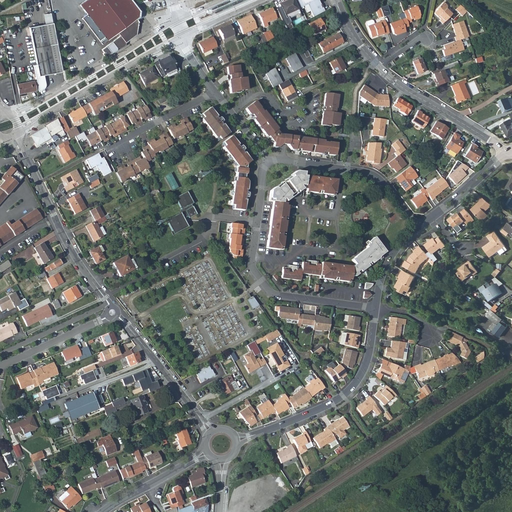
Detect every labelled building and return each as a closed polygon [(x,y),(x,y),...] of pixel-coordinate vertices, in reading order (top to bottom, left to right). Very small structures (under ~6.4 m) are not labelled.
[(82,18),(96,36),(103,45),(118,33),(120,36),(102,50),(104,53),(103,54),(105,57),(117,50),(117,48),(120,49),(125,46),(125,43),(137,35),(138,22),(136,19),(141,16),(141,13),(131,0),(86,0),(80,5),(87,14),(82,18)] [(138,5),(134,0),(131,0),(141,13),(141,16),(136,19),(138,22),(143,17),(144,13),(138,5)] [(246,0),(235,0),(199,16),(201,20),(246,0)] [(292,0),(289,0),(279,5),(281,9),(277,10),(284,27),(290,25),(287,19),(299,14),(292,0)] [(308,5),(313,17),(325,11),(323,8),(322,9),(320,5),(321,4),(318,0),(297,0),(300,8),(308,5)] [(436,10),(434,13),(437,17),(438,16),(441,19),(440,19),(439,21),(442,24),(451,14),(445,9),(446,8),(446,5),(443,2),(436,10)] [(406,13),(404,14),(405,19),(407,24),(411,22),(411,20),(413,19),(415,18),(416,19),(419,19),(420,17),(416,6),(410,9),(410,10),(405,11),(406,13)] [(272,8),(258,14),(263,27),(267,25),(266,23),(276,19),(272,8)] [(41,15),(43,24),(50,22),(48,14),(41,15)] [(251,16),(238,22),(243,34),(257,28),(251,16)] [(308,24),(305,26),(310,35),(313,34),(314,35),(324,30),(319,19),(308,25),(308,24)] [(404,27),(407,25),(407,24),(405,19),(390,24),(393,34),(396,36),(405,33),(404,28),(404,27)] [(455,36),(456,41),(461,39),(465,38),(468,37),(469,36),(464,20),(453,24),(455,31),(456,31),(458,35),(457,36),(455,36)] [(379,24),(374,26),(373,22),(372,21),(367,23),(367,24),(371,38),(383,34),(384,36),(389,34),(384,21),(379,23),(379,24)] [(44,75),(62,71),(57,47),(52,22),(50,22),(43,24),(30,27),(37,64),(33,65),(39,92),(40,92),(41,91),(42,91),(43,89),(44,87),(45,86),(45,84),(44,75)] [(218,31),(223,40),(234,35),(229,26),(218,31)] [(11,34),(10,29),(3,30),(4,38),(9,37),(8,35),(11,34)] [(338,34),(318,44),(323,53),(342,43),(338,34)] [(235,38),(234,35),(223,40),(224,43),(235,38)] [(258,42),(260,46),(266,42),(263,35),(259,37),(261,41),(258,42)] [(198,44),(202,54),(210,50),(216,47),(212,38),(198,44)] [(464,50),(461,39),(456,41),(444,46),(446,49),(443,50),(446,57),(464,50)] [(296,53),(286,58),(294,72),(303,67),(296,53)] [(176,69),(170,55),(153,63),(161,77),(166,75),(167,77),(179,71),(178,68),(176,69)] [(425,71),(419,56),(411,59),(417,75),(425,71)] [(338,58),(328,63),(332,70),(329,72),(331,75),(344,68),(338,58)] [(325,66),(323,61),(319,64),(311,68),(313,72),(325,66)] [(431,71),(432,75),(434,74),(444,70),(459,65),(457,61),(442,67),(431,71)] [(238,66),(226,68),(227,76),(228,76),(229,80),(228,81),(230,94),(237,93),(237,91),(247,90),(245,78),(237,79),(237,77),(242,76),(242,73),(240,74),(238,66)] [(151,67),(139,74),(144,84),(152,80),(153,80),(157,78),(159,77),(158,75),(156,76),(151,67)] [(278,85),(283,82),(276,68),(266,73),(273,88),(278,85)] [(446,78),(444,70),(434,74),(435,78),(437,82),(435,83),(437,87),(454,81),(452,76),(446,78)] [(283,82),(278,85),(287,102),(296,97),(288,80),(283,82)] [(33,81),(28,82),(17,84),(19,94),(35,90),(33,81)] [(464,81),(450,86),(454,97),(453,97),(456,104),(469,99),(463,84),(465,83),(464,81)] [(114,88),(109,91),(110,92),(114,99),(128,91),(123,83),(122,83),(118,86),(118,87),(115,88),(114,88)] [(377,96),(364,87),(358,93),(358,98),(374,107),(387,108),(387,97),(377,96)] [(82,109),(86,116),(92,112),(95,116),(117,104),(114,99),(110,92),(88,105),(89,105),(82,109)] [(325,93),(323,110),(328,111),(327,113),(322,112),(321,125),(328,126),(329,125),(338,125),(340,114),(338,114),(336,113),(337,108),(336,108),(338,95),(325,93)] [(162,95),(156,98),(159,104),(166,100),(162,95)] [(397,97),(392,105),(395,107),(398,109),(398,110),(398,111),(405,115),(410,106),(397,97)] [(511,98),(511,97),(499,102),(504,113),(511,109),(511,98)] [(259,112),(263,109),(261,107),(260,108),(255,101),(245,109),(276,149),(282,145),(283,135),(280,135),(281,132),(279,130),(275,133),(274,132),(278,129),(264,111),(260,114),(259,112)] [(151,118),(145,106),(140,108),(139,107),(135,110),(135,111),(130,113),(130,112),(125,115),(130,125),(135,122),(136,125),(141,123),(140,120),(144,118),(145,121),(151,118)] [(87,117),(86,116),(82,109),(82,108),(69,115),(73,124),(87,117)] [(217,137),(220,140),(229,133),(223,125),(224,124),(223,122),(223,120),(222,119),(221,117),(220,116),(219,116),(217,115),(216,116),(210,108),(201,115),(203,118),(201,119),(204,123),(207,126),(206,127),(210,131),(211,131),(213,134),(212,134),(215,138),(217,137)] [(417,110),(410,120),(422,127),(427,118),(420,113),(421,112),(417,110)] [(384,122),(385,117),(374,116),(373,120),(372,120),(372,124),(373,125),(372,128),(371,128),(370,133),(382,135),(384,122)] [(98,129),(94,131),(98,139),(99,141),(103,139),(104,142),(110,139),(108,136),(112,134),(114,137),(124,132),(123,129),(127,127),(122,117),(117,119),(118,120),(108,125),(108,124),(103,126),(104,127),(99,130),(98,129)] [(53,142),(67,134),(66,133),(70,131),(62,118),(36,133),(35,134),(33,136),(33,137),(32,138),(32,140),(33,141),(33,143),(35,147),(36,147),(37,148),(41,146),(42,148),(53,142)] [(172,125),(167,128),(173,140),(178,137),(179,139),(187,134),(187,133),(192,130),(186,118),(180,121),(181,124),(173,128),(172,125)] [(511,121),(511,119),(501,125),(508,138),(511,135),(511,130),(511,129),(511,128),(511,121)] [(435,121),(429,131),(441,138),(447,128),(435,121)] [(75,128),(70,131),(66,133),(67,134),(70,140),(75,137),(79,135),(75,128)] [(79,135),(75,137),(77,141),(80,139),(81,142),(86,139),(90,146),(95,143),(96,145),(100,142),(99,141),(98,139),(94,131),(92,128),(87,130),(90,134),(85,137),(83,133),(79,135)] [(166,148),(172,145),(166,133),(160,136),(161,139),(153,143),(152,140),(147,143),(148,146),(143,149),(144,151),(140,153),(143,159),(139,160),(138,158),(128,164),(129,166),(125,168),(123,166),(118,168),(119,171),(116,173),(121,183),(125,181),(125,180),(129,178),(130,179),(134,176),(134,175),(143,170),(144,171),(148,169),(146,164),(150,161),(149,160),(154,158),(153,155),(158,153),(158,154),(167,149),(166,148)] [(453,133),(445,147),(455,154),(462,143),(457,140),(459,137),(453,133)] [(238,144),(231,136),(222,143),(225,146),(222,148),(225,152),(226,151),(229,154),(228,155),(231,159),(232,159),(235,162),(234,163),(237,167),(237,168),(241,169),(243,167),(245,168),(246,164),(250,161),(244,152),(245,152),(245,150),(244,148),(243,147),(242,145),(240,144),(239,143),(238,144)] [(289,136),(287,145),(291,150),(334,156),(336,144),(329,143),(329,142),(325,142),(324,147),(323,147),(323,141),(301,138),(301,144),(299,143),(299,138),(289,136)] [(397,139),(390,144),(395,151),(402,146),(397,139)] [(69,144),(67,141),(58,146),(59,149),(58,150),(61,156),(62,156),(66,163),(76,158),(73,153),(72,154),(68,145),(69,144)] [(379,149),(380,143),(368,143),(367,152),(367,153),(368,153),(368,155),(367,155),(367,156),(366,161),(372,162),(372,163),(378,165),(381,149),(379,149)] [(471,144),(463,157),(474,164),(481,153),(475,149),(476,147),(471,144)] [(398,155),(405,150),(402,146),(395,151),(393,153),(396,157),(398,155)] [(98,154),(86,161),(90,169),(95,167),(98,172),(100,171),(103,177),(111,173),(103,159),(101,160),(98,154)] [(405,165),(398,155),(396,157),(387,164),(389,167),(390,166),(392,168),(395,173),(405,165)] [(456,160),(447,175),(454,184),(465,174),(463,172),(468,167),(456,160)] [(4,182),(0,186),(0,203),(14,187),(6,180),(15,170),(11,167),(1,179),(4,182)] [(244,176),(245,174),(245,170),(245,168),(243,167),(241,169),(237,168),(236,173),(240,173),(242,176),(244,176)] [(399,185),(405,192),(412,187),(416,185),(413,181),(417,178),(410,167),(396,178),(400,183),(399,185)] [(23,177),(15,170),(6,180),(14,187),(23,177)] [(78,175),(76,171),(61,178),(63,182),(65,182),(67,186),(64,188),(66,192),(73,189),(72,186),(76,184),(78,186),(83,184),(81,180),(79,180),(77,176),(78,175)] [(327,179),(327,178),(318,177),(317,178),(315,178),(315,177),(306,175),(306,173),(297,172),(292,175),(294,177),(287,181),(295,192),(297,191),(299,193),(303,189),(301,186),(302,185),(306,185),(310,186),(309,192),(332,195),(332,193),(335,193),(337,180),(330,179),(330,180),(327,179)] [(240,173),(236,173),(235,182),(234,182),(233,187),(234,187),(233,191),(232,191),(232,196),(233,196),(232,200),(231,200),(230,205),(233,205),(233,209),(244,211),(245,201),(247,201),(248,199),(248,198),(249,196),(249,194),(249,192),(248,190),(247,190),(248,182),(246,179),(244,179),(244,176),(242,176),(240,173)] [(171,191),(177,188),(170,174),(163,177),(171,191)] [(87,179),(90,184),(97,180),(98,179),(96,175),(87,179)] [(441,192),(448,186),(444,180),(442,178),(424,191),(428,197),(432,201),(435,198),(434,197),(440,193),(439,192),(441,192)] [(99,184),(97,180),(90,184),(88,185),(90,189),(99,184)] [(273,207),(272,207),(266,246),(280,248),(280,246),(283,246),(286,219),(284,218),(285,216),(285,214),(287,214),(288,208),(282,207),(282,203),(282,200),(284,199),(286,202),(290,199),(289,197),(291,195),(283,184),(277,189),(275,187),(271,190),(269,200),(274,200),(273,207)] [(426,199),(428,197),(424,191),(422,189),(419,191),(421,193),(411,201),(416,209),(427,201),(426,199)] [(191,207),(190,205),(192,204),(186,192),(175,198),(181,209),(178,211),(179,211),(180,213),(166,221),(173,235),(188,227),(183,219),(188,217),(189,219),(192,217),(197,215),(195,212),(192,207),(191,207)] [(86,209),(78,195),(67,200),(75,215),(86,209)] [(486,211),(492,205),(483,197),(480,200),(480,201),(471,210),(483,221),(489,214),(486,211)] [(89,212),(94,221),(104,217),(98,207),(89,212)] [(451,216),(446,220),(457,233),(461,229),(458,225),(463,222),(464,223),(468,220),(470,223),(473,220),(464,209),(458,214),(457,213),(451,217),(451,216)] [(0,245),(6,242),(42,219),(36,210),(10,226),(8,222),(0,227),(0,245)] [(108,218),(107,215),(104,217),(94,221),(85,226),(93,242),(102,237),(102,236),(105,235),(101,227),(98,229),(96,225),(105,221),(105,220),(108,218)] [(241,231),(242,226),(231,224),(230,229),(231,229),(231,235),(229,235),(229,240),(230,240),(229,251),(230,251),(229,253),(233,259),(235,260),(235,257),(241,258),(241,252),(238,252),(239,247),(242,247),(243,242),(240,241),(240,236),(243,237),(244,231),(241,231)] [(494,232),(488,236),(493,243),(491,244),(490,243),(483,248),(490,258),(498,251),(505,247),(494,232)] [(289,268),(283,267),(281,278),(300,281),(301,273),(320,275),(323,276),(323,278),(348,282),(349,279),(352,280),(353,275),(356,276),(380,258),(380,257),(386,251),(375,236),(369,241),(370,243),(366,246),(368,247),(356,257),(353,260),(356,264),(354,266),(334,263),(334,264),(331,264),(331,263),(322,262),(322,264),(316,264),(317,261),(309,260),(309,263),(303,262),(302,270),(297,269),(297,266),(289,265),(289,268)] [(434,238),(425,245),(427,248),(429,248),(430,249),(430,251),(430,252),(427,254),(430,257),(435,262),(438,259),(434,254),(441,248),(442,249),(446,246),(440,237),(436,240),(434,238)] [(43,243),(34,248),(43,264),(53,258),(50,254),(43,243)] [(100,246),(89,252),(95,264),(104,260),(101,253),(103,252),(100,246)] [(421,264),(430,257),(427,254),(420,246),(414,251),(415,252),(413,254),(414,255),(411,256),(410,256),(408,261),(406,260),(403,266),(416,273),(421,264)] [(507,250),(505,247),(498,251),(501,255),(507,250)] [(126,256),(112,264),(119,277),(133,270),(126,256)] [(59,260),(45,268),(47,271),(51,270),(51,271),(62,264),(59,260)] [(11,266),(7,261),(0,265),(0,272),(1,273),(11,266)] [(471,261),(466,264),(467,265),(461,270),(462,271),(458,274),(463,281),(473,274),(474,276),(479,273),(471,261)] [(492,275),(496,277),(501,271),(496,268),(492,275)] [(43,271),(37,274),(40,279),(46,276),(43,271)] [(58,273),(47,279),(52,289),(63,283),(58,273)] [(411,286),(416,277),(410,274),(408,277),(401,273),(399,277),(401,278),(399,282),(398,281),(395,286),(399,288),(398,291),(403,294),(405,291),(408,292),(411,287),(411,286)] [(489,282),(480,288),(482,293),(484,292),(490,301),(503,293),(496,283),(492,286),(489,282)] [(74,286),(63,293),(69,303),(81,297),(74,286)] [(14,293),(0,300),(0,309),(1,312),(7,309),(8,311),(12,309),(11,308),(13,307),(14,308),(16,307),(19,311),(28,306),(24,299),(19,301),(14,293)] [(251,310),(259,306),(252,296),(246,300),(251,310)] [(485,305),(491,309),(493,307),(485,300),(483,303),(485,305)] [(46,303),(22,316),(27,326),(39,320),(38,318),(44,315),(45,317),(45,318),(52,314),(46,303)] [(279,318),(298,321),(299,314),(299,311),(295,310),(295,309),(290,308),(290,309),(287,309),(288,308),(279,307),(277,315),(279,318)] [(499,337),(508,325),(502,320),(494,312),(491,310),(491,309),(486,316),(494,322),(489,329),(493,332),(499,337)] [(301,324),(313,326),(314,316),(302,314),(299,314),(298,321),(297,324),(301,324)] [(359,317),(348,315),(345,314),(344,318),(345,320),(347,320),(346,328),(359,330),(360,326),(357,326),(359,317)] [(322,331),(329,331),(330,325),(331,319),(325,318),(319,317),(319,316),(315,315),(314,316),(313,326),(313,330),(322,332),(322,331)] [(404,319),(390,317),(389,322),(390,323),(389,331),(388,331),(387,336),(400,338),(402,325),(403,325),(404,319)] [(8,326),(0,329),(0,341),(13,335),(12,335),(17,332),(12,322),(8,325),(8,326)] [(276,329),(264,336),(267,341),(280,334),(276,329)] [(116,342),(111,332),(100,336),(105,347),(116,342)] [(346,333),(343,344),(357,348),(358,344),(357,343),(358,341),(359,336),(346,333)] [(461,341),(462,338),(452,333),(448,341),(458,346),(461,352),(459,356),(466,359),(470,352),(465,344),(461,341)] [(408,343),(406,343),(392,340),(391,346),(392,346),(392,348),(386,347),(385,355),(389,356),(389,357),(402,359),(403,352),(407,352),(408,343)] [(254,341),(247,345),(250,351),(251,350),(254,356),(260,353),(254,341)] [(279,372),(284,369),(283,368),(286,367),(283,362),(283,363),(280,357),(284,355),(276,343),(266,349),(279,372)] [(77,346),(61,352),(65,361),(75,357),(75,358),(78,357),(79,359),(85,357),(85,358),(91,356),(87,346),(78,350),(77,346)] [(118,351),(116,346),(100,352),(104,361),(121,355),(119,351),(118,351)] [(321,347),(313,353),(316,357),(324,351),(321,347)] [(345,349),(341,362),(345,367),(351,368),(352,364),(353,359),(355,359),(356,352),(345,349)] [(474,357),(477,362),(484,358),(483,351),(474,357)] [(141,361),(137,352),(125,357),(129,366),(141,361)] [(236,359),(232,352),(228,354),(232,361),(236,359)] [(250,352),(243,356),(247,364),(244,366),(248,373),(255,369),(255,368),(257,367),(257,368),(262,365),(258,358),(255,360),(250,352)] [(444,355),(434,359),(438,370),(452,363),(452,364),(459,361),(451,352),(448,353),(447,352),(443,354),(444,355)] [(382,364),(390,368),(392,363),(390,363),(382,359),(382,364)] [(434,371),(438,370),(434,359),(423,364),(423,362),(414,366),(419,378),(426,375),(429,376),(433,374),(434,371)] [(343,377),(346,374),(339,364),(336,366),(332,361),(327,366),(328,367),(325,370),(334,382),(339,378),(339,377),(341,375),(343,377)] [(468,361),(462,364),(467,369),(471,366),(468,361)] [(40,368),(33,371),(34,371),(39,384),(44,383),(43,381),(59,373),(53,362),(46,365),(47,366),(41,368),(40,368)] [(404,383),(409,371),(405,369),(392,363),(390,368),(382,364),(378,372),(383,374),(390,377),(392,373),(396,375),(394,379),(404,383)] [(95,369),(93,365),(82,370),(84,374),(93,370),(95,369)] [(209,366),(196,373),(198,377),(197,377),(201,383),(207,380),(209,378),(209,379),(215,376),(212,370),(211,370),(209,366)] [(84,374),(79,375),(81,380),(83,380),(85,384),(97,380),(93,370),(84,374)] [(146,370),(121,380),(124,386),(137,381),(139,385),(149,381),(148,380),(150,379),(146,370)] [(23,375),(17,378),(22,390),(34,385),(35,387),(40,385),(39,384),(34,371),(29,373),(25,374),(25,375),(24,376),(23,375)] [(321,391),(325,388),(318,378),(315,380),(311,375),(306,378),(310,384),(304,388),(311,397),(321,390),(321,391)] [(229,376),(219,382),(223,390),(222,391),(225,395),(238,388),(234,381),(233,382),(229,376)] [(149,381),(139,385),(142,392),(148,389),(149,393),(159,388),(156,381),(150,383),(149,381)] [(56,385),(42,391),(45,396),(46,396),(47,399),(50,398),(60,394),(56,385)] [(426,385),(421,388),(424,392),(426,396),(431,392),(426,385)] [(394,398),(397,395),(386,386),(383,388),(384,389),(381,392),(380,392),(379,390),(374,395),(385,405),(392,397),(394,398)] [(305,403),(312,398),(311,397),(304,388),(291,397),(290,396),(287,398),(290,402),(294,409),(298,406),(297,406),(301,403),(303,401),(305,403)] [(92,393),(64,404),(70,420),(98,409),(92,393)] [(287,404),(290,402),(287,398),(285,394),(270,403),(276,412),(278,414),(283,412),(289,409),(287,404)] [(145,403),(142,395),(114,407),(115,410),(131,404),(136,417),(147,412),(144,404),(145,403)] [(382,412),(377,406),(370,396),(366,399),(367,400),(364,402),(364,403),(362,405),(361,404),(356,408),(363,417),(372,409),(377,416),(382,412)] [(272,414),(276,412),(270,403),(269,400),(267,398),(265,398),(262,400),(261,402),(263,404),(256,408),(261,414),(258,416),(260,420),(263,418),(271,414),(272,414)] [(253,417),(256,414),(251,406),(239,413),(244,421),(249,425),(257,423),(254,418),(253,417)] [(107,417),(116,413),(115,410),(114,407),(104,411),(107,417)] [(388,421),(392,418),(387,411),(383,414),(388,421)] [(32,415),(9,425),(13,434),(22,430),(24,433),(32,430),(33,431),(36,429),(36,428),(37,428),(32,415)] [(334,422),(327,427),(328,427),(334,437),(337,434),(340,439),(345,435),(346,433),(344,430),(349,427),(343,418),(335,423),(334,422)] [(326,444),(327,445),(330,449),(338,444),(334,437),(328,427),(324,430),(325,431),(326,432),(321,435),(320,434),(313,438),(320,448),(326,444)] [(188,437),(185,429),(175,433),(178,440),(177,441),(180,448),(181,448),(191,444),(189,439),(188,440),(187,437),(188,437)] [(98,430),(75,439),(77,444),(89,440),(94,438),(100,435),(98,430)] [(304,445),(311,441),(306,431),(302,433),(302,434),(295,438),(293,440),(299,452),(301,453),(305,451),(306,449),(304,445)] [(109,436),(100,439),(101,441),(102,445),(106,455),(115,452),(109,436)] [(17,459),(23,458),(19,444),(13,445),(17,459)] [(286,449),(281,451),(276,454),(281,464),(296,456),(290,444),(285,447),(286,449)] [(141,458),(139,453),(137,448),(130,451),(132,456),(135,455),(137,460),(138,462),(124,468),(128,476),(134,474),(134,475),(142,472),(142,471),(146,469),(145,468),(141,459),(141,458)] [(41,452),(30,457),(32,462),(39,460),(44,458),(41,452)] [(158,452),(141,459),(145,468),(149,466),(150,468),(162,463),(158,452)] [(114,457),(105,461),(108,467),(116,464),(114,457)] [(46,476),(39,460),(32,462),(40,479),(46,476)] [(302,466),(303,468),(307,475),(310,472),(306,464),(302,466)] [(128,476),(124,468),(119,470),(122,478),(128,476)] [(196,474),(187,477),(191,488),(205,483),(202,475),(205,475),(203,471),(204,471),(203,469),(196,471),(196,474)] [(115,471),(97,478),(100,487),(101,488),(119,481),(115,471)] [(96,489),(100,487),(97,478),(95,475),(78,483),(82,494),(96,488),(96,489)] [(46,492),(52,490),(50,486),(49,483),(43,486),(46,492)] [(73,505),(81,498),(70,486),(65,490),(65,491),(59,497),(59,498),(61,501),(67,508),(72,504),(73,505)] [(174,492),(168,495),(171,504),(170,505),(171,509),(177,507),(181,505),(180,501),(181,501),(180,496),(182,495),(183,494),(181,487),(178,486),(174,488),(173,490),(174,492)] [(179,510),(177,507),(171,509),(164,511),(207,511),(208,505),(205,498),(190,504),(191,505),(179,510)] [(136,506),(131,509),(132,511),(150,511),(146,503),(140,506),(137,507),(136,506)]
